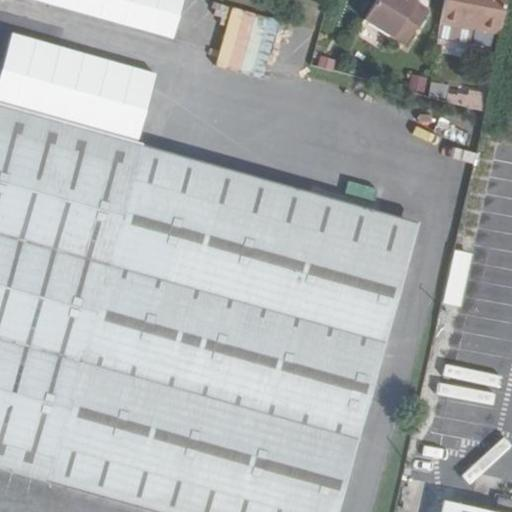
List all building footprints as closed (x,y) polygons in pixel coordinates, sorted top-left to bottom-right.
[(46,0),(46,2),(69,8),(71,0),(46,0)] [(115,0),(115,1),(160,13),(163,0),(115,0)] [(424,9),(410,0),(373,0),(361,21),(401,46),(424,9)] [(442,0),(438,21),(477,29),(497,32),(502,0),(442,0)] [(440,28),(440,40),(469,39),(469,28),(440,28)] [(427,79),(411,75),(408,90),(424,93),(427,79)] [(464,101),(462,109),(481,114),(484,99),(465,96),(464,101)] [(464,101),(455,99),(453,107),(462,109),(464,101)] [(0,106),(0,130),(130,167),(134,153),(136,145),(0,106)] [(0,446),(48,460),(44,476),(173,511),(334,511),(414,231),(134,153),(130,167),(0,130),(0,446)] [(136,145),(134,153),(414,231),(416,224),(136,145)] [(465,282),(470,256),(455,252),(443,304),(459,308),(465,282)] [(465,312),(511,321),(511,291),(471,283),(465,312)] [(445,350),(433,433),(492,441),(504,358),(445,350)] [(0,446),(0,473),(41,485),(44,476),(48,460),(0,446)] [(173,511),(44,476),(41,485),(139,511),(173,511)]
